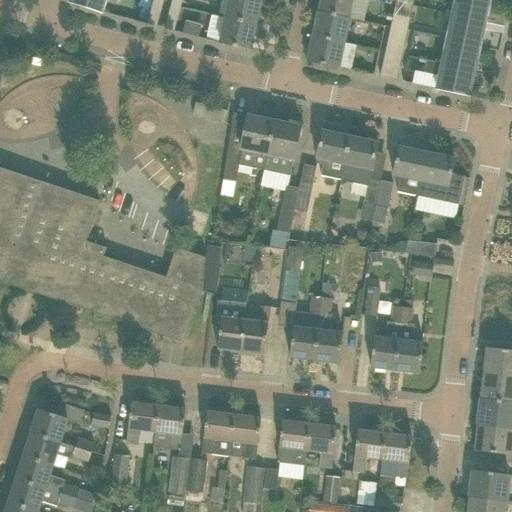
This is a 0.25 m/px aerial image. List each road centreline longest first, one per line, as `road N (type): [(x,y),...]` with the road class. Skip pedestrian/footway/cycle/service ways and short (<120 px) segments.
road 1 (residential): [(0,446),(32,348),(168,382),(453,416)]
road 2 (residential): [(453,416),(495,132)]
road 3 (residential): [(286,84),(50,23)]
road 4 (residential): [(495,132),(286,84)]
